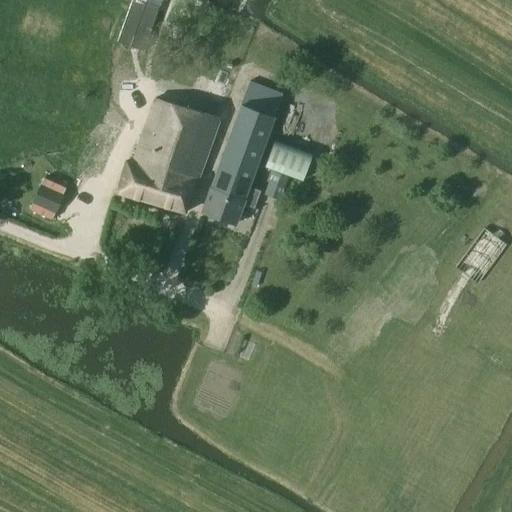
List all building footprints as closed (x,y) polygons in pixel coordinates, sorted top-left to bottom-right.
[(247,86),(201,213),(234,225),(242,204),(253,208),(260,192),(248,187),(281,98),(282,94),(249,81),(247,86)] [(126,162),(116,191),(184,214),(194,182),(218,118),(154,98),(132,164),(126,162)] [(311,155),(273,141),(263,167),(301,181),(311,155)] [(271,172),(263,195),(281,200),(288,178),(271,172)] [(477,284),(506,245),(483,229),(455,267),(477,284)]
